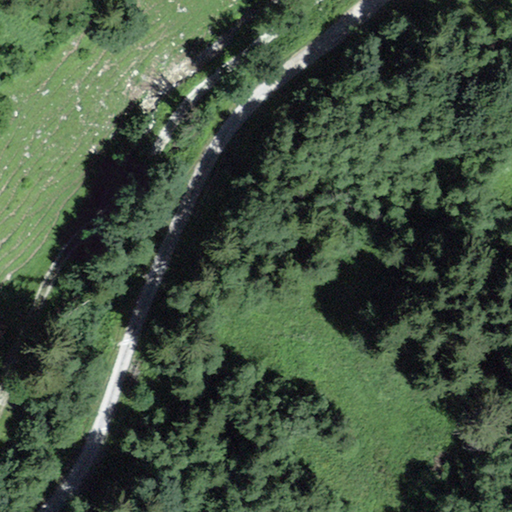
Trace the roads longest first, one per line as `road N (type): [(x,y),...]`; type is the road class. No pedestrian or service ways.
road 1 (track): [(59,511),(109,421),(232,129),(385,0)]
road 2 (track): [(310,0),(223,72),(160,139),(118,207),(72,249),(0,409)]
